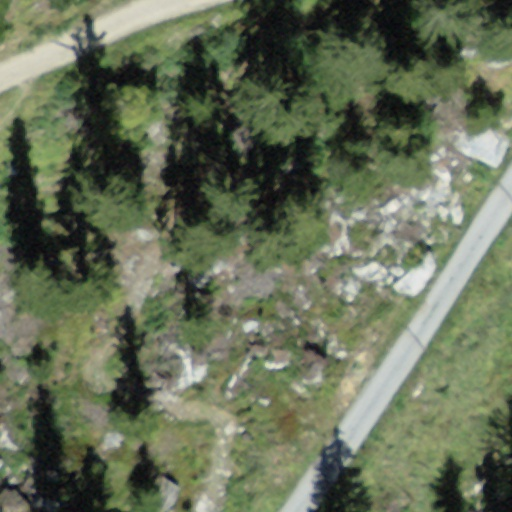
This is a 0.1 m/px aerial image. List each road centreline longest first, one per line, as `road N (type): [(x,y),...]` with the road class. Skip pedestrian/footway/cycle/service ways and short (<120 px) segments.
road 1 (track): [(511,194),(302,511)]
road 2 (track): [(61,47),(190,0)]
